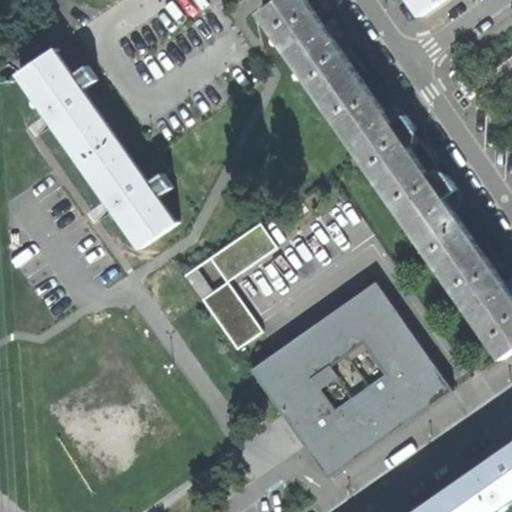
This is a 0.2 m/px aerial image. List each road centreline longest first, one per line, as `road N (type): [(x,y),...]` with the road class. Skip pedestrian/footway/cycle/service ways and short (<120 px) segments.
road 1 (residential): [(358,511),(511,404)]
road 2 (residential): [(511,209),(412,64)]
